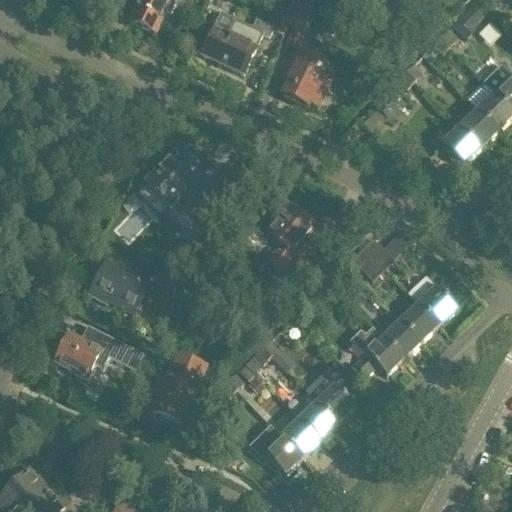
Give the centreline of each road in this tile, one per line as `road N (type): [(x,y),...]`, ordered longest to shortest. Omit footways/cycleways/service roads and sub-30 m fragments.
road 1 (residential): [(440,230),(413,209),(148,88)]
road 2 (residential): [(0,374),(148,88)]
road 3 (residential): [(508,300),(300,511)]
road 4 (residential): [(247,511),(0,402)]
road 5 (tertiary): [(434,511),(511,370)]
road 6 (residential): [(148,88),(3,21)]
